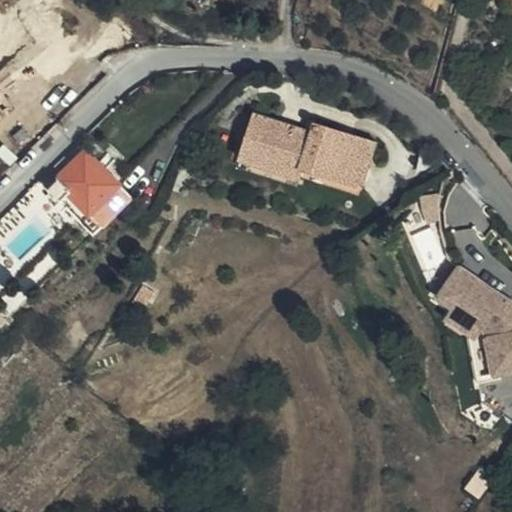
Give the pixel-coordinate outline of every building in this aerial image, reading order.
[(370,190),(386,144),(326,122),(323,132),(266,111),(249,158),(300,177),(305,166),(370,190)] [(79,221),(117,183),(85,151),(47,188),(79,221)] [(128,203),(132,198),(117,183),(79,221),(94,236),(128,203)] [(136,203),(132,198),(128,203),(132,207),(136,203)] [(458,310),(490,332),(498,377),(511,374),(511,302),(465,269),(443,300),(458,310)] [(490,332),(458,310),(452,318),(473,333),(482,380),(498,377),(490,332)] [(18,333),(4,321),(0,324),(0,343),(4,347),(18,333)]
